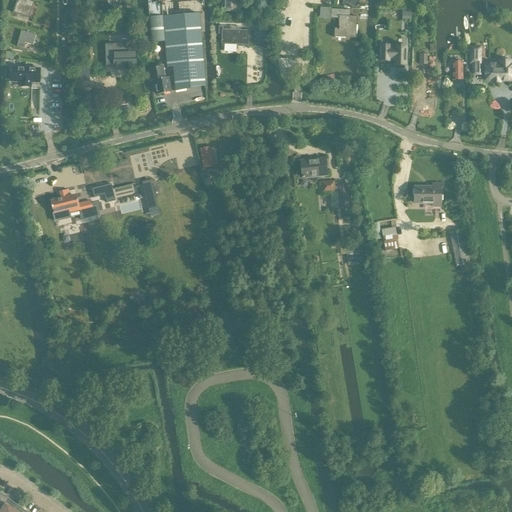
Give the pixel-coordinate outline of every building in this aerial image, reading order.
[(28,17),(31,7),(23,5),(25,1),(22,0),(18,0),(14,13),(28,17)] [(240,13),(241,0),(234,0),(225,0),(225,7),(224,7),(224,12),(240,13)] [(356,9),(360,0),(343,0),(343,2),(356,9)] [(162,3),(147,4),(150,43),(165,42),(162,3)] [(356,38),(357,17),(350,16),(350,10),(332,9),(331,18),(340,18),(339,29),(335,28),(334,37),(356,38)] [(169,17),(171,42),(175,91),(205,86),(199,14),(169,17)] [(254,47),(255,31),(231,30),(231,27),(219,26),(219,34),(222,34),(222,44),(224,44),(224,46),(237,46),(237,47),(239,47),(239,44),(249,45),(249,47),(254,47)] [(33,45),(36,35),(21,31),(17,46),(23,48),(25,43),(33,45)] [(135,44),(105,45),(106,65),(114,65),(114,69),(136,68),(135,48),(135,44)] [(380,45),(379,62),(390,62),(395,62),(395,66),(407,66),(407,46),(395,45),(395,46),(391,46),(391,45),(380,45)] [(480,47),(470,47),(470,63),(473,63),(473,75),(480,75),(480,72),(480,65),(480,47)] [(499,65),(480,65),(480,72),(485,72),(485,81),(492,81),(492,83),(499,83),(499,81),(511,80),(511,64),(510,65),(510,62),(499,62),(499,65)] [(453,80),(462,80),(462,63),(452,63),(453,80)] [(162,79),(160,68),(153,69),(149,70),(150,79),(154,79),(157,95),(170,92),(167,78),(162,79)] [(14,69),(13,82),(20,82),(20,87),(31,87),(31,82),(39,83),(39,70),(14,69)] [(300,166),(295,176),(315,185),(319,176),(327,176),(325,159),(301,161),(301,166),(300,166)] [(149,211),(158,209),(151,180),(142,182),(149,211)] [(334,181),(322,183),(323,192),(335,191),(334,181)] [(112,183),(92,189),(94,198),(105,195),(106,203),(116,200),(112,183)] [(441,207),(441,185),(432,185),(432,188),(414,188),(414,203),(432,203),(432,207),(441,207)] [(348,186),(337,188),(338,209),(350,208),(348,186)] [(61,199),(50,202),(55,221),(70,218),(70,215),(80,212),(82,220),(94,217),(93,214),(99,213),(97,203),(92,204),(92,203),(79,206),(77,197),(70,198),(68,190),(60,192),(61,199)] [(395,227),(381,230),(385,251),(398,249),(395,227)] [(472,272),(471,264),(465,231),(450,233),(456,267),(460,266),(461,274),(472,272)] [(347,263),(359,262),(361,262),(360,250),(358,251),(346,252),(347,263)] [(129,298),(131,304),(139,302),(138,296),(129,298)] [(410,477),(417,476),(413,451),(416,451),(412,431),(401,433),(410,477)] [(0,511),(12,511),(17,505),(0,492),(0,511)]
